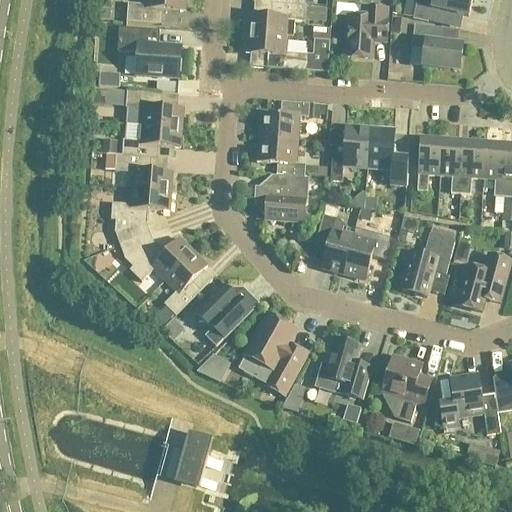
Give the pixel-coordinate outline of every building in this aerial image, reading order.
[(144,0),(144,9),(127,8),(125,27),(161,29),(162,15),(184,16),(185,0),(144,0)] [(303,10),(304,0),(268,0),(268,8),(270,9),(270,8),(303,10)] [(471,0),(433,0),(432,4),(417,0),(412,23),(440,29),(443,15),(467,20),(471,0)] [(270,8),(270,9),(269,20),(247,18),(245,38),(286,41),(292,41),(294,26),(304,27),(305,10),(303,10),(270,8)] [(327,12),(306,11),(306,24),(326,25),(327,12)] [(362,22),(346,21),(343,61),(372,63),(373,47),(385,48),(387,14),(363,12),(362,22)] [(462,50),(439,47),(440,33),(413,29),(410,52),(423,54),(421,71),(458,76),(462,50)] [(180,51),(149,49),(150,34),(118,32),(116,56),(136,57),(135,80),(178,83),(180,51)] [(285,57),(286,41),(245,38),(244,58),(266,60),(265,73),(327,77),(329,45),(313,44),(312,59),(285,57)] [(125,129),(181,133),(183,113),(160,111),(161,99),(126,96),(124,113),(127,113),(125,129)] [(259,118),(257,142),(297,145),(299,122),(307,122),(308,109),(280,107),(280,119),(259,118)] [(150,163),(156,164),(157,151),(179,153),(181,133),(125,129),(124,144),(122,144),(121,160),(150,163)] [(342,172),(366,174),(369,133),(345,132),(343,159),(331,158),(329,186),(341,187),(342,172)] [(405,191),(407,164),(391,162),(393,135),(369,133),(366,174),(390,176),(389,190),(405,191)] [(275,180),(288,181),(292,181),(303,182),(304,169),(295,168),(297,145),(257,142),(255,167),(276,168),(275,180)] [(117,158),(117,144),(103,144),(102,158),(117,158)] [(427,180),(439,181),(442,146),(419,144),(417,179),(416,196),(426,196),(427,180)] [(459,199),(463,147),(442,146),(439,181),(451,182),(450,198),(459,199)] [(470,183),(482,184),(485,149),(463,147),(459,199),(469,199),(470,183)] [(493,201),(502,202),(506,150),(485,149),(482,184),(494,185),(493,201)] [(511,150),(506,150),(502,202),(511,202),(511,150)] [(170,196),(172,176),(149,175),(150,163),(121,160),(106,158),(105,174),(114,175),(113,176),(131,177),(129,193),(170,196)] [(303,182),(292,181),(288,181),(287,194),(254,191),(253,208),(265,209),(264,213),(260,217),(264,221),(264,225),(267,225),(271,229),(275,226),(303,228),(304,224),(308,220),(304,216),(305,205),(306,205),(308,183),(303,182)] [(170,196),(129,193),(128,209),(111,208),(110,225),(114,225),(113,237),(118,250),(149,238),(145,227),(146,215),(169,216),(170,196)] [(320,273),(342,279),(353,241),(340,237),(342,230),(339,224),(322,220),(315,244),(327,247),(320,273)] [(353,241),(342,279),(364,285),(378,235),(368,232),(364,244),(353,241)] [(140,287),(152,274),(164,286),(192,257),(178,243),(162,258),(153,250),(149,238),(118,250),(123,263),(132,271),(128,275),(140,287)] [(410,256),(400,295),(426,302),(432,277),(444,280),(454,245),(429,239),(423,260),(410,256)] [(511,239),(503,239),(502,252),(511,252),(511,239)] [(298,260),(307,263),(312,247),(305,245),(298,260)] [(462,247),(458,262),(469,265),(473,250),(462,247)] [(192,257),(164,286),(175,297),(163,309),(175,321),(200,296),(191,287),(207,271),(192,257)] [(481,317),(485,304),(500,308),(511,266),(508,265),(487,259),(482,275),(464,270),(454,309),(481,317)] [(204,340),(215,351),(258,308),(242,292),(234,301),(231,298),(231,292),(225,292),(222,290),(220,292),(214,292),(214,298),(194,318),(197,321),(197,326),(203,326),(210,334),(204,340)] [(243,359),(245,360),(237,374),(265,389),(264,390),(283,400),(306,359),(288,349),(296,335),(266,319),(243,359)] [(355,368),(360,351),(333,343),(325,369),(321,368),(314,392),(339,400),(340,398),(362,404),(371,373),(355,368)] [(415,410),(422,412),(430,384),(418,380),(421,370),(392,361),(381,399),(393,403),(390,412),(395,422),(410,426),(415,410)] [(477,380),(449,384),(453,407),(439,409),(439,411),(438,411),(433,432),(434,432),(435,430),(446,434),(450,435),(458,434),(457,428),(456,422),(482,418),(485,441),(500,438),(496,417),(495,407),(481,409),(477,380)] [(359,413),(346,409),(342,425),(355,429),(359,413)] [(511,437),(501,439),(504,465),(511,464),(511,437)] [(195,490),(205,454),(208,444),(188,438),(176,485),(195,490)] [(500,458),(486,455),(483,469),(496,473),(500,458)]
